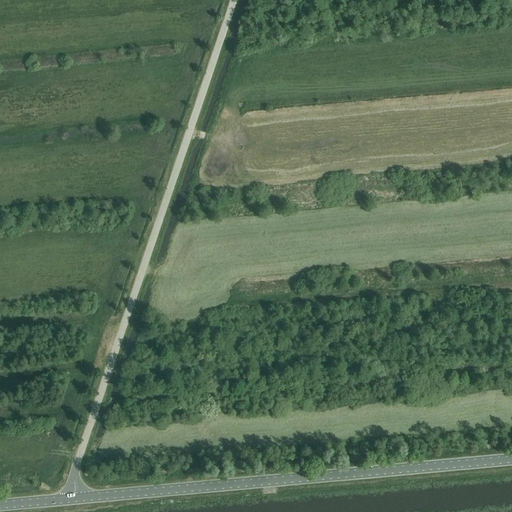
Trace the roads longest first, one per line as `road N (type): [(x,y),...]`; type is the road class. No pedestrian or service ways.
road 1 (unclassified): [(65,499),(234,0)]
road 2 (tertiary): [(65,499),(511,458)]
